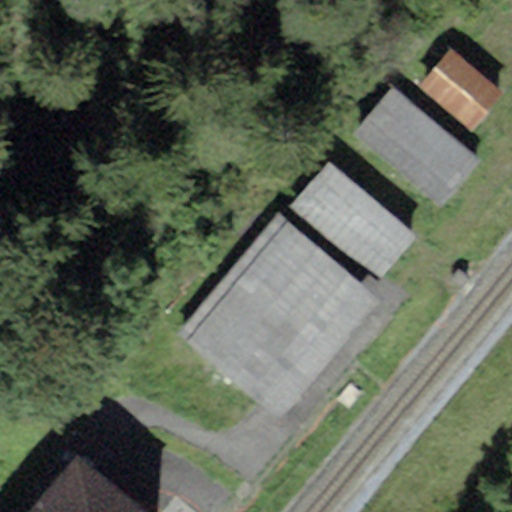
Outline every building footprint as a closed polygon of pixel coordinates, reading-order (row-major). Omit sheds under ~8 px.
[(455,59),(425,96),(478,139),(508,102),(455,59)] [(484,168),(397,94),(358,140),(444,214),(484,168)] [(425,244),(339,169),(298,217),(384,291),(425,244)] [(289,221),(190,340),(300,430),(398,311),(289,221)] [(158,511),(82,452),(33,511),(158,511)]
